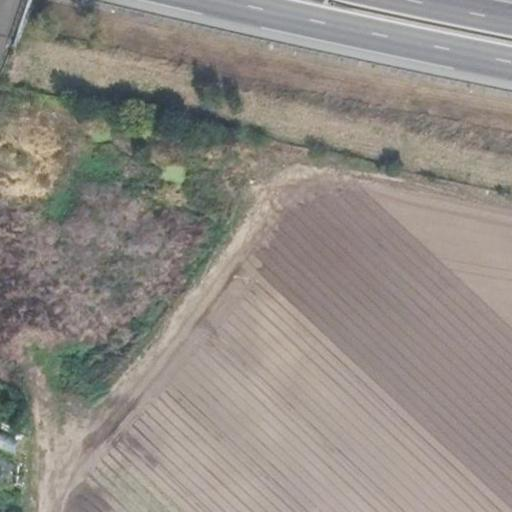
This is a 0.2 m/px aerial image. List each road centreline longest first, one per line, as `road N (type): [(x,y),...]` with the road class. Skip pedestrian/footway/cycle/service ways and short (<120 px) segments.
road 1 (motorway): [(201,0),(511,61)]
road 2 (motorway): [(511,24),(388,0)]
